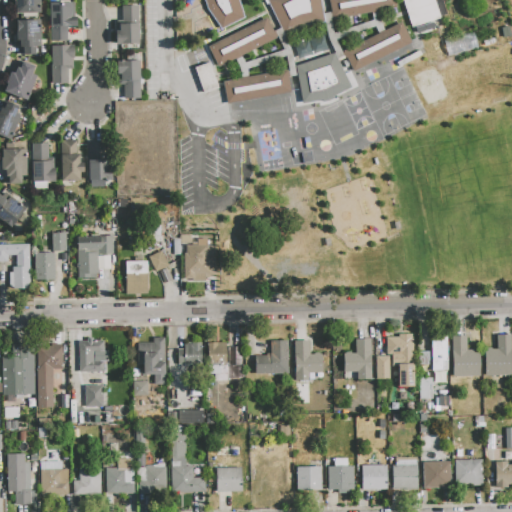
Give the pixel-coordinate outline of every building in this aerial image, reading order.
[(17,13),(17,6),(14,6),(14,0),(38,0),(39,12),(17,13)] [(238,0),(244,18),(221,28),(207,10),(203,0),(238,0)] [(264,0),(284,36),(303,26),(325,22),(320,0),(264,0)] [(328,0),(395,0),(397,9),(332,21),(328,0)] [(402,0),(433,0),(440,19),(412,28),(402,0)] [(49,3),(73,2),(74,18),(74,26),(66,27),(67,41),(51,42),(49,3)] [(138,44),(116,44),(116,31),(119,31),(119,24),(122,24),(122,6),(137,6),(138,44)] [(266,18),(276,38),(218,68),(208,47),(266,18)] [(19,55),(18,21),(40,20),(41,47),(35,47),(35,54),(19,55)] [(343,52),(401,22),(411,42),(353,72),(343,52)] [(326,50),(322,36),(292,43),(296,58),(326,50)] [(50,46),(72,45),(73,60),(72,60),(72,70),(67,70),(68,84),(52,85),(50,46)] [(295,67),(334,54),(351,88),(327,100),(302,104),(295,67)] [(27,100),(3,92),(10,72),(14,74),(19,60),(35,66),(31,74),(35,76),(27,100)] [(123,99),(123,85),(118,85),(117,62),(139,61),(141,98),(123,99)] [(216,89),(209,63),(195,67),(201,93),(216,89)] [(223,82),(287,70),(291,92),(227,104),(223,82)] [(10,139),(0,135),(0,106),(4,108),(6,102),(19,106),(16,114),(19,115),(10,139)] [(60,141),(77,141),(77,155),(79,155),(79,163),(83,163),(83,173),(79,173),(79,180),(61,180),(60,141)] [(88,143),(104,142),(105,160),(108,160),(108,167),(110,167),(110,187),(91,187),(90,181),(88,181),(88,143)] [(32,144),(47,144),(48,158),(53,158),(53,169),(54,169),(55,182),(32,182),(32,144)] [(5,184),(3,150),(26,149),(27,176),(21,176),(22,184),(5,184)] [(11,228),(0,218),(0,194),(7,200),(10,197),(26,210),(11,228)] [(51,233),(54,233),(54,227),(65,227),(66,252),(51,252),(51,233)] [(77,276),(76,237),(111,236),(112,255),(97,255),(98,275),(77,276)] [(183,279),(183,253),(186,253),(186,246),(197,246),(197,240),(207,240),(207,249),(214,249),(215,279),(204,279),(204,282),(192,282),(192,279),(183,279)] [(0,245),(28,245),(29,288),(10,288),(10,267),(16,267),(15,255),(7,255),(7,263),(0,263),(0,245)] [(148,258),(161,252),(168,266),(155,272),(148,258)] [(34,253),(54,253),(54,281),(35,281),(34,253)] [(124,262),(147,261),(147,294),(125,294),(124,262)] [(386,338),(398,337),(398,334),(411,334),(411,337),(413,337),(413,356),(386,356),(386,338)] [(511,335),(511,376),(485,376),(485,350),(496,349),(496,335),(511,335)] [(451,337),(467,336),(467,350),(479,350),(479,376),(451,377),(451,337)] [(143,354),(153,354),(153,339),(164,339),(165,375),(144,375),(143,354)] [(370,339),(371,380),(356,380),(356,372),(344,372),(344,354),(356,353),(356,340),(370,339)] [(432,340),(446,340),(446,370),(433,370),(432,340)] [(270,341),(288,341),(288,374),(254,375),(254,355),(270,355),(270,341)] [(293,341),(309,341),(309,355),(322,355),(322,373),(309,374),(309,381),(294,381),(293,341)] [(78,342),(103,342),(103,353),(94,354),(94,361),(104,361),(104,372),(79,372),(78,342)] [(183,344),(202,343),(202,364),(184,365),(183,344)] [(207,343),(225,343),(225,365),(207,366),(207,343)] [(1,358),(12,358),(12,345),(27,344),(27,396),(2,396),(1,358)] [(36,348),(51,347),(51,345),(61,345),(61,370),(52,370),(52,408),(37,408),(36,348)] [(228,366),(240,366),(239,347),(227,347),(228,366)] [(375,357),(390,357),(390,380),(376,380),(375,357)] [(414,386),(398,387),(398,365),(414,365),(414,386)] [(418,378),(432,378),(432,400),(419,400),(418,378)] [(134,382),(146,382),(146,396),(134,396),(134,382)] [(85,386),(103,386),(103,407),(85,407),(85,386)] [(179,424),(179,410),(201,410),(202,424),(179,424)] [(136,444),(136,426),(144,426),(145,444),(136,444)] [(280,426),(289,426),(289,437),(280,437),(280,426)] [(105,428),(119,428),(119,439),(105,439),(105,428)] [(172,434),(185,434),(186,465),(172,466),(172,434)] [(422,452),(450,452),(450,489),(422,489),(422,452)] [(454,452),(464,452),(464,461),(482,460),(482,485),(454,485),(454,452)] [(6,455),(24,455),(24,464),(29,464),(30,505),(15,505),(14,492),(6,492),(6,455)] [(327,467),(334,467),(334,459),(347,459),(347,467),(353,467),(354,490),(327,491),(327,467)] [(252,468),(260,468),(269,467),(269,463),(275,463),(275,461),(285,461),(286,492),(252,493),(252,468)] [(40,462),(61,462),(61,495),(40,495),(40,462)] [(296,468),(309,468),(309,462),(320,462),(321,491),(296,491),(296,468)] [(511,465),(511,488),(495,488),(495,463),(507,463),(507,465),(511,465)] [(361,466),(387,466),(387,490),(362,490),(361,466)] [(392,466),(417,466),(417,490),(392,490),(392,466)] [(171,467),(192,467),(192,478),(205,478),(205,493),(171,493),(171,467)] [(138,469),(165,468),(165,494),(138,494),(138,469)] [(216,469),(242,468),(242,492),(216,493),(216,469)] [(79,469),(100,469),(101,494),(73,495),(73,481),(79,481),(79,469)] [(106,470),(123,469),(123,495),(106,495),(106,470)]
